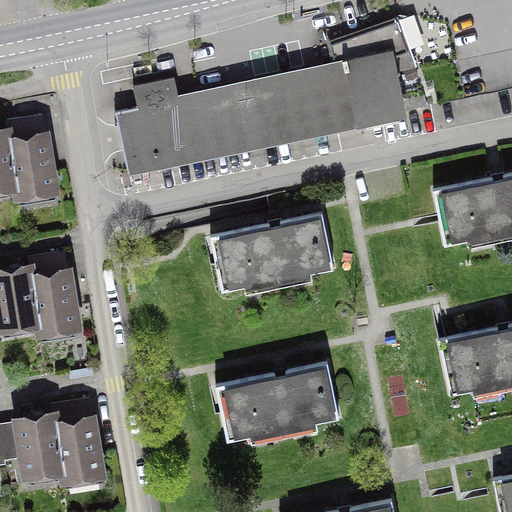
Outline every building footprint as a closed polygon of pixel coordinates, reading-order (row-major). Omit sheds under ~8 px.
[(422,21),(429,63),(454,58),(447,16),(422,21)] [(397,19),(329,43),(334,64),(178,97),(174,76),(133,85),(138,106),(115,111),(128,171),(403,112),(394,69),(413,65),(407,48),(409,47),(415,40),(408,21),(399,19),(397,20),(397,19)] [(0,187),(16,185),(9,140),(7,130),(0,131),(0,187)] [(9,140),(16,185),(18,194),(54,188),(46,134),(9,140)] [(433,188),(444,244),(511,229),(511,171),(503,174),(504,177),(498,179),(493,180),(492,176),(433,188)] [(210,234),(222,290),(333,266),(322,211),(280,220),(281,224),(276,225),(270,226),(269,222),(210,234)] [(38,321),(31,276),(30,266),(0,271),(0,314),(2,326),(38,321)] [(31,276),(38,321),(40,330),(77,325),(68,270),(31,276)] [(438,338),(450,393),(511,380),(511,322),(509,323),(509,328),(505,329),(498,330),(497,326),(438,338)] [(216,384),(227,439),(339,416),(327,361),(285,369),(286,373),(282,374),(275,375),(274,372),(216,384)] [(63,468),(55,423),(54,413),(17,419),(26,474),(63,468)] [(55,423),(63,468),(64,477),(101,471),(92,417),(55,423)] [(511,511),(511,473),(494,478),(500,511),(511,511)] [(324,511),(394,511),(391,498),(350,507),(350,511),(346,511),(345,511),(339,511),(339,509),(324,511)]
